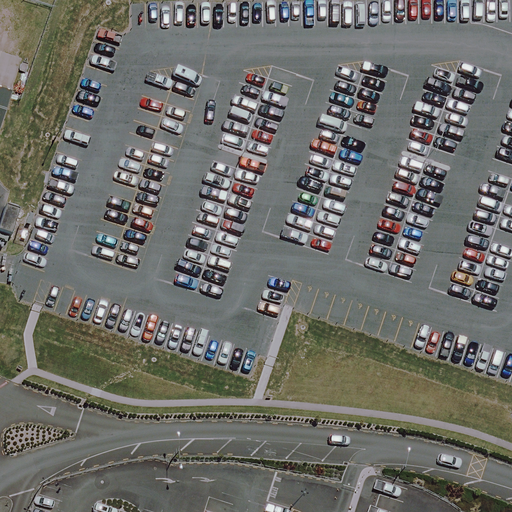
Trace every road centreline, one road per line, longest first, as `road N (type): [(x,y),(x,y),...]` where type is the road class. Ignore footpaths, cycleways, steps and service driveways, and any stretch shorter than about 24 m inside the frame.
road 1 (track): [(509,385),(494,371),(268,284),(219,255),(164,184),(129,47),(108,0)]
road 2 (unclassified): [(0,480),(106,441),(215,430),(376,444),(511,477)]
